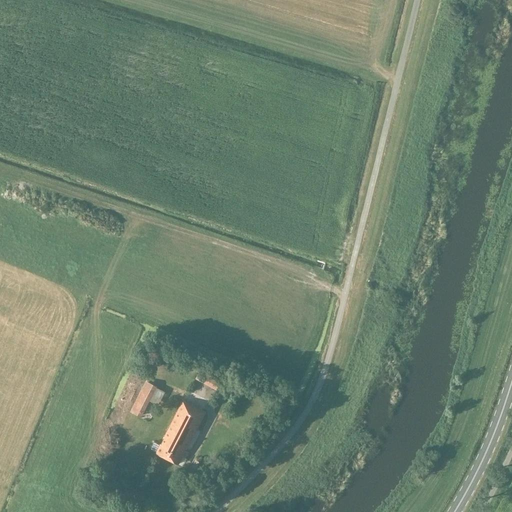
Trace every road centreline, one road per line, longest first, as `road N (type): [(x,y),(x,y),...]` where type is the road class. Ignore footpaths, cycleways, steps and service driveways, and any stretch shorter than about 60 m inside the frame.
road 1 (unclassified): [(213,511),(278,446),(324,367),(416,0)]
road 2 (primary): [(454,511),(511,380)]
